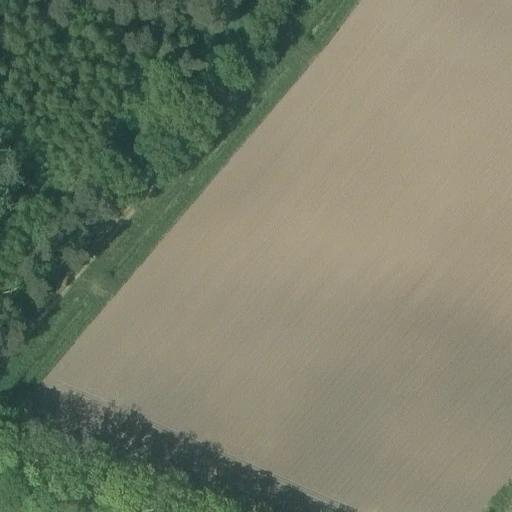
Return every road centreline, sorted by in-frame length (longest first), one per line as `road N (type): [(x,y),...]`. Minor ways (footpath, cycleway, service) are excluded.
road 1 (track): [(0,365),(272,51)]
road 2 (track): [(0,451),(137,511)]
